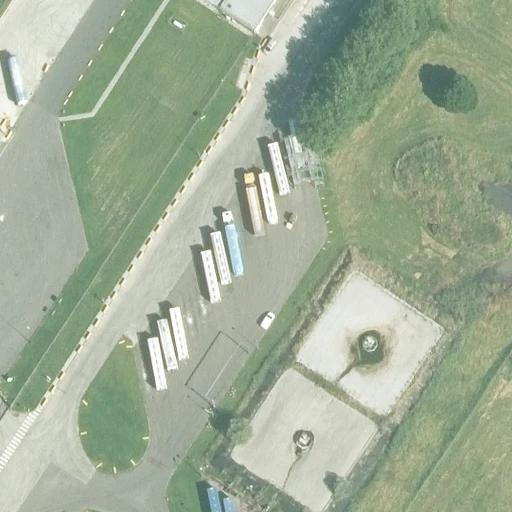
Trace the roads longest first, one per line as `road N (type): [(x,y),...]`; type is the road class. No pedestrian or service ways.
road 1 (unclassified): [(42,424),(331,0)]
road 2 (unclassified): [(169,511),(42,424)]
road 3 (unclassified): [(36,106),(108,0)]
